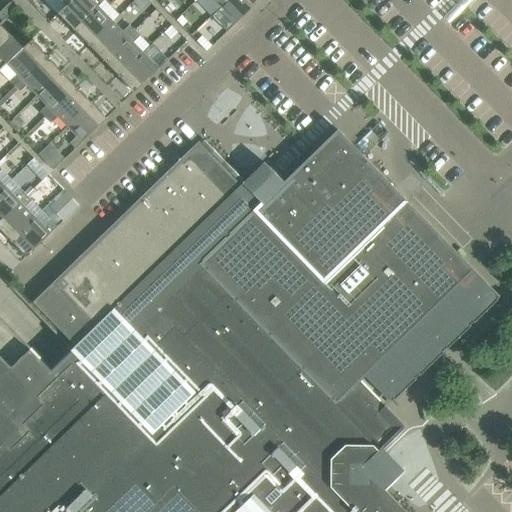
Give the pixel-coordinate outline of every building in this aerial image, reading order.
[(72,32),(103,1),(102,0),(93,0),(91,2),(88,0),(72,0),(64,8),(56,15),(62,22),(61,23),(65,27),(68,27),(72,32)] [(212,15),(228,0),(210,0),(214,3),(207,10),(212,15)] [(235,25),(259,2),(257,0),(228,0),(212,15),(218,21),(225,15),(235,25)] [(87,47),(112,24),(102,13),(109,7),(103,1),(72,32),(77,37),(76,38),(80,42),(83,43),(87,47)] [(0,22),(1,23),(14,10),(8,4),(0,11),(0,22)] [(102,62),(134,32),(128,27),(121,34),(112,24),(87,47),(93,53),(91,54),(96,59),(99,59),(102,62)] [(21,50),(0,28),(0,59),(5,65),(21,50)] [(117,78),(142,54),(132,44),(139,38),(134,32),(102,62),(108,68),(106,70),(111,74),(114,75),(117,78)] [(14,88),(45,58),(41,55),(41,52),(37,47),(35,49),(29,42),(21,50),(5,65),(4,65),(14,76),(8,82),(14,88)] [(133,95),(165,64),(158,58),(151,65),(142,54),(117,78),(123,84),(121,85),(125,89),(128,89),(133,95)] [(36,97),(60,74),(56,70),(56,67),(52,63),(51,65),(45,58),(14,88),(20,94),(26,88),(36,97)] [(44,119),(75,90),(72,86),(72,83),(67,78),(66,80),(60,74),(36,97),(45,107),(39,113),(44,119)] [(66,128),(90,105),(86,102),(86,98),(81,93),(80,95),(75,90),(44,119),(50,125),(56,119),(66,128)] [(74,151),(105,121),(100,115),(100,113),(97,109),(95,111),(90,105),(66,128),(75,138),(68,145),(74,151)] [(493,292),(337,131),(330,138),(324,133),(310,147),(316,152),(307,160),(303,155),(275,182),(258,199),(248,190),(245,187),(241,182),(201,141),(178,163),(141,197),(115,222),(74,261),(51,283),(32,301),(74,344),(71,348),(48,370),(26,348),(0,321),(0,511),(427,511),(427,488),(412,488),(412,459),(412,449),(393,429),(399,422),(394,417),(384,406),(365,387),(360,392),(355,387),(363,377),(364,376),(389,401),(390,402),(499,297),(493,292)] [(0,222),(26,197),(20,191),(13,198),(4,188),(0,191),(0,222)] [(10,243),(34,219),(25,210),(32,203),(26,197),(0,222),(0,232),(0,235),(2,238),(5,238),(10,243)] [(25,258),(55,228),(50,223),(43,229),(34,219),(10,243),(15,248),(13,249),(18,254),(21,254),(25,258)]
